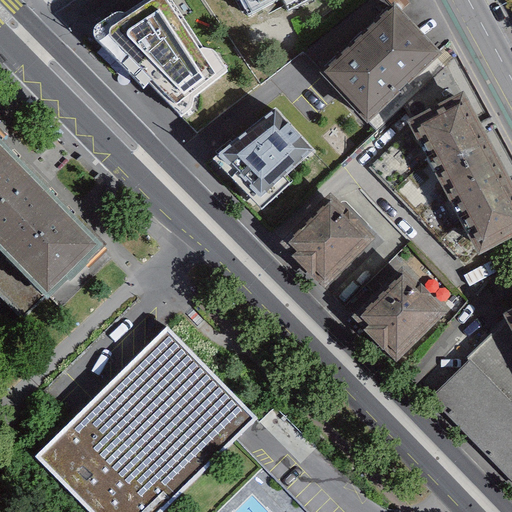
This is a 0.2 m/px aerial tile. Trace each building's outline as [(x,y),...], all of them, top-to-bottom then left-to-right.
[(215,52),(205,50),(170,0),(145,0),(125,14),(116,13),(96,26),(92,36),(142,90),(153,82),(180,116),(191,109),(196,95),(225,72),(215,52)] [(286,0),(239,0),(250,19),(286,0)] [(286,0),(295,16),(322,0),(286,0)] [(437,53),(393,6),(321,73),(365,120),(437,53)] [(58,139),(64,132),(31,98),(24,104),(58,139)] [(491,163),(458,101),(413,125),(445,187),(491,163)] [(260,210),(293,180),(288,174),(313,151),(274,107),(215,159),(260,210)] [(0,219),(33,184),(0,150),(0,219)] [(511,204),(491,163),(445,187),(479,251),(511,233),(511,204)] [(33,184),(0,219),(0,247),(49,298),(53,301),(102,253),(33,184)] [(365,244),(328,207),(286,249),(297,259),(293,262),(308,277),(310,274),(323,287),(365,244)] [(0,247),(0,295),(26,321),(49,298),(0,247)] [(435,314),(397,277),(356,318),(366,329),(363,332),(377,347),(380,344),(392,357),(435,314)] [(511,323),(510,319),(466,361),(468,363),(511,407),(511,323)] [(159,332),(34,458),(86,511),(160,511),(247,422),(159,332)] [(511,407),(468,363),(430,402),(511,481),(511,407)]
